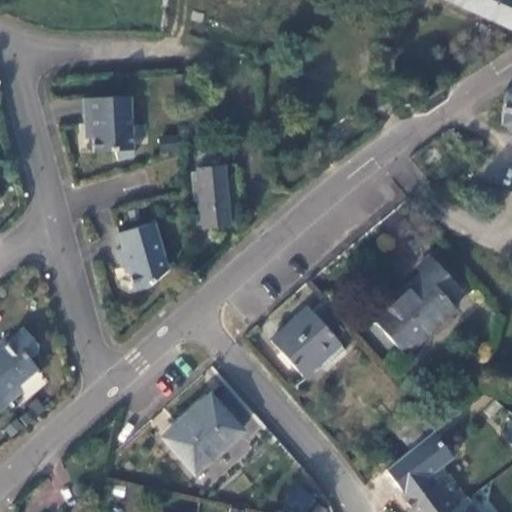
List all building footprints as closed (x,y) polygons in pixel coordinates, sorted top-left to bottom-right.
[(511,0),(445,0),(511,29),(511,0)] [(383,18),(389,6),(377,1),(371,13),(383,18)] [(175,75),(177,102),(190,100),(188,74),(175,75)] [(511,126),(511,86),(504,92),(500,125),(511,126)] [(91,114),(83,114),(84,134),(92,133),(93,152),(114,151),(117,161),(133,156),(130,97),(90,99),(91,114)] [(82,99),(83,114),(91,114),(90,99),(82,99)] [(479,139),(476,137),(473,137),(470,138),(467,140),(466,144),(466,147),(468,150),(470,152),(473,153),(477,152),(479,151),(481,148),(482,145),(481,142),(479,139)] [(197,168),(197,171),(200,201),(203,228),(228,226),(222,165),(197,168)] [(193,202),(200,201),(197,171),(190,172),(193,202)] [(149,285),(167,269),(154,223),(116,234),(121,249),(115,250),(120,268),(126,267),(133,289),(149,285)] [(416,268),(421,274),(409,285),(411,288),(373,322),(404,356),(454,310),(447,303),(461,290),(430,256),(416,268)] [(318,363),(339,344),(340,344),(327,330),(342,316),(326,298),(311,311),(307,308),(270,341),(302,377),(318,363)] [(0,396),(7,405),(21,393),(17,388),(38,370),(30,360),(38,353),(38,345),(23,328),(11,339),(12,340),(0,350),(0,396)] [(344,350),(339,344),(318,363),(323,368),(344,350)] [(241,432),(209,395),(193,409),(195,411),(164,439),(195,473),(241,432)] [(492,421),(504,430),(511,419),(511,414),(503,407),(492,421)] [(413,425),(407,417),(392,428),(399,436),(413,425)] [(448,511),(452,509),(454,508),(428,474),(425,476),(416,464),(393,481),(402,493),(400,495),(409,507),(412,511),(448,511)] [(467,499),(454,508),(452,509),(454,511),(473,511),(476,510),(467,499)]
